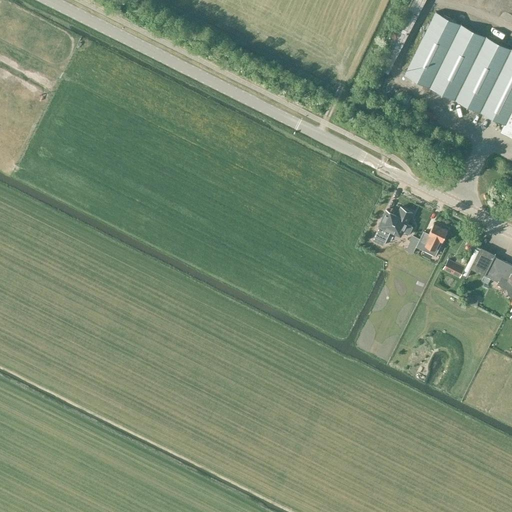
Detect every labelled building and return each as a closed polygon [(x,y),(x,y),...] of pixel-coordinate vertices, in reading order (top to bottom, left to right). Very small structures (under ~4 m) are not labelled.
[(511,48),(436,11),(405,75),(505,124),(501,131),(511,136),(511,48)] [(401,49),(394,46),(389,43),(382,57),(393,64),(401,49)] [(383,245),(390,231),(396,234),(399,229),(409,234),(413,226),(407,223),(412,212),(401,206),(397,214),(386,209),(378,226),(379,226),(373,240),(383,245)] [(432,254),(437,244),(440,245),(442,240),(442,241),(448,230),(434,223),(429,233),(424,231),(417,246),(432,254)] [(406,246),(404,249),(413,253),(420,237),(412,233),(409,239),(410,239),(407,246),(406,246)] [(470,241),(467,247),(473,250),(475,244),(470,241)] [(511,264),(494,256),(496,253),(481,246),(481,247),(475,244),(473,250),(467,262),(461,274),(466,276),(471,267),(485,274),(482,281),(488,284),(491,278),(498,281),(497,284),(508,289),(509,295),(511,295),(511,264)] [(467,262),(457,258),(456,261),(448,257),(442,268),(459,277),(461,274),(467,262)] [(470,296),(469,303),(470,303),(478,304),(478,297),(470,296)]
